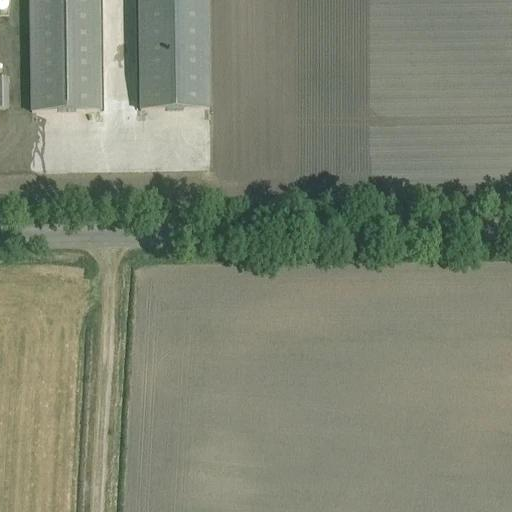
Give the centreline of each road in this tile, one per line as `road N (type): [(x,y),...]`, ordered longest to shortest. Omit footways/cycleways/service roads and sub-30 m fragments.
road 1 (tertiary): [(0,238),(511,229)]
road 2 (track): [(112,236),(97,511)]
